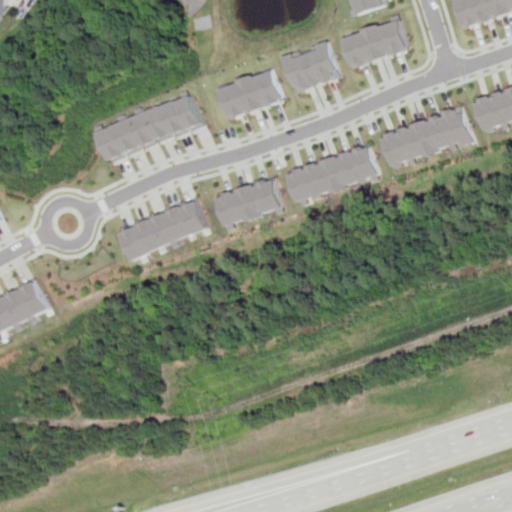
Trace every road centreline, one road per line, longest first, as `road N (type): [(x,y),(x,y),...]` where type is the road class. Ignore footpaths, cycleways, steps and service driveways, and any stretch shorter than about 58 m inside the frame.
road 1 (residential): [(511,49),(87,212)]
road 2 (motorway): [(453,446),(185,511)]
road 3 (motorway): [(511,429),(250,511)]
road 4 (residential): [(86,237),(91,225),(83,207),(65,203),(51,215),(61,242),(86,237)]
